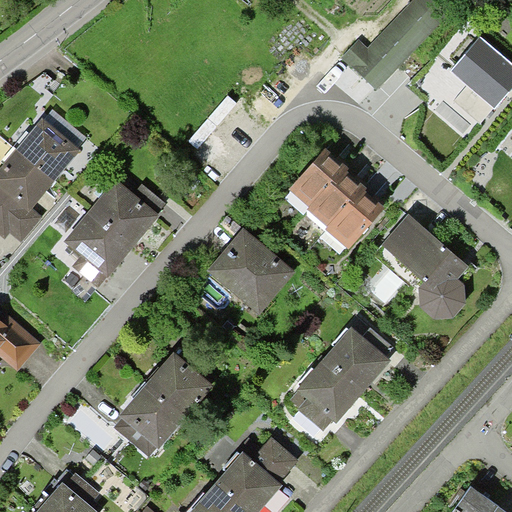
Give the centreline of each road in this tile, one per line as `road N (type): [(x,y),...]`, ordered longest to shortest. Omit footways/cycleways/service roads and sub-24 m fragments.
road 1 (residential): [(0,465),(183,243),(307,110),(344,114),(511,259)]
road 2 (residential): [(511,300),(318,511)]
